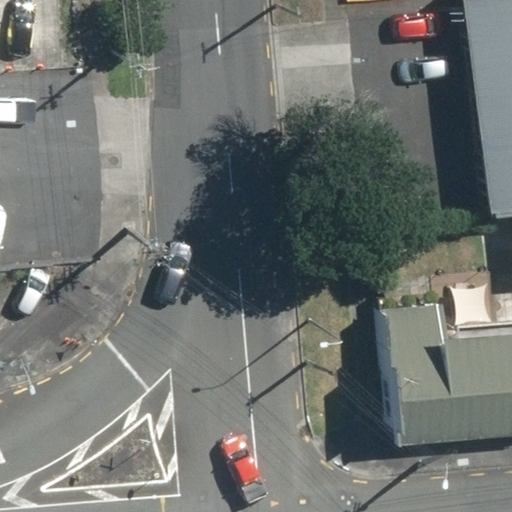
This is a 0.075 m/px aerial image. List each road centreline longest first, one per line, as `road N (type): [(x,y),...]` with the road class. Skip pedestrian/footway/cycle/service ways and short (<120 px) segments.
road 1 (tertiary): [(0,470),(237,259)]
road 2 (tertiary): [(223,0),(237,259)]
road 3 (tertiary): [(237,259),(258,511)]
